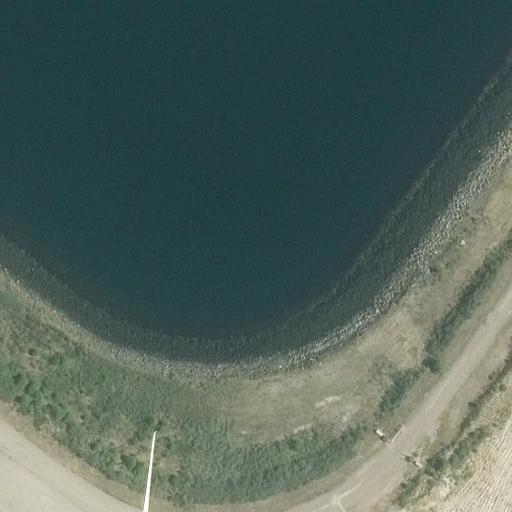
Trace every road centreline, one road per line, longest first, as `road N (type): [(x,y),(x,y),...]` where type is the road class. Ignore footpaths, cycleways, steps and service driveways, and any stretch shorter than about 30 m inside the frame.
road 1 (unclassified): [(313,511),(366,492),(511,298)]
road 2 (unclassified): [(108,511),(0,437)]
